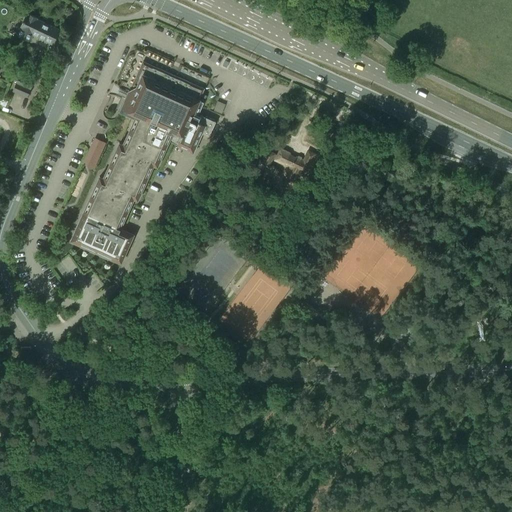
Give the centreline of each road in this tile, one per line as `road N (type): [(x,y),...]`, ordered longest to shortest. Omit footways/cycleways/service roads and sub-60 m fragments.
road 1 (primary): [(151,0),(511,163)]
road 2 (unclassified): [(511,369),(182,378)]
road 3 (primary): [(511,142),(220,0)]
road 4 (unclassified): [(182,378),(75,372),(41,337),(0,270)]
road 5 (unclassified): [(0,233),(64,83)]
road 6 (unclassified): [(181,511),(182,378)]
